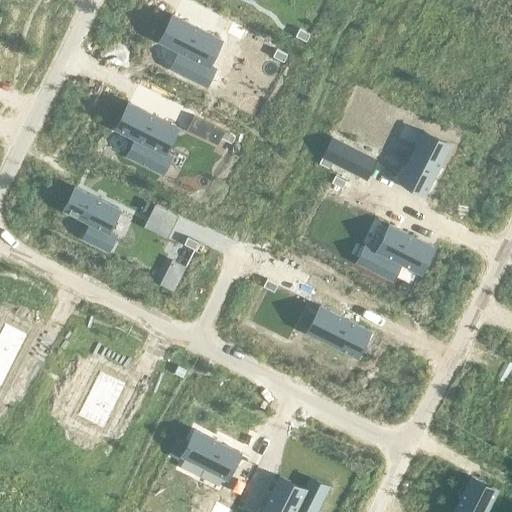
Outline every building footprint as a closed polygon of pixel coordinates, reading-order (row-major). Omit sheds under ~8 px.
[(173,15),(160,40),(180,50),(172,67),(206,85),(215,67),(208,64),(221,39),(173,15)] [(299,28),(296,35),(306,41),(310,34),(299,28)] [(448,58),(439,76),(473,93),(482,76),(502,86),(511,65),(511,58),(471,38),(458,64),(448,58)] [(277,49),(273,56),(284,61),(287,54),(277,49)] [(129,102),(116,127),(136,138),(128,155),(162,172),(171,155),(164,152),(177,126),(129,102)] [(424,131),(400,179),(425,192),(449,143),(424,131)] [(323,154),(320,161),(330,167),(334,160),(323,154)] [(335,175),(332,182),(343,187),(346,180),(335,175)] [(76,187),(65,209),(91,222),(84,237),(108,249),(115,234),(108,230),(119,208),(76,187)] [(366,244),(358,261),(392,279),(401,261),(421,271),(434,246),(390,224),(377,249),(366,244)] [(188,236),(184,243),(195,249),(198,242),(188,236)] [(268,277),(264,284),(275,289),(279,282),(268,277)] [(321,305),(308,331),(357,355),(369,330),(321,305)] [(0,374),(6,377),(27,335),(5,324),(0,333),(0,374)] [(99,371),(77,415),(103,428),(125,384),(99,371)] [(0,436),(3,438),(9,428),(1,424),(0,427),(0,436)] [(195,429),(183,454),(227,477),(240,451),(195,429)] [(103,478),(108,467),(101,464),(95,474),(103,478)] [(280,476),(261,511),(293,511),(294,511),(293,511),(315,511),(328,486),(311,478),(306,488),(280,476)] [(472,476),(453,511),(485,511),(497,489),(472,476)] [(211,511),(233,511),(216,503),(211,511)]
